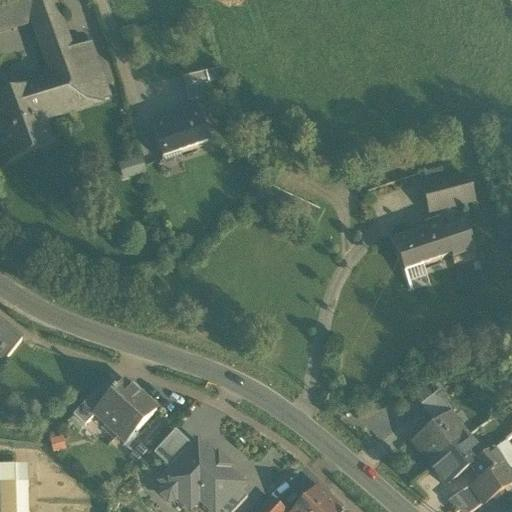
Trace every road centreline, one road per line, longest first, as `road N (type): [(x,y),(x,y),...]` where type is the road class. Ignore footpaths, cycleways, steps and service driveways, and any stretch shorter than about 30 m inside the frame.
road 1 (secondary): [(0,289),(88,338),(267,404),(397,511)]
road 2 (track): [(96,0),(136,107),(157,101)]
